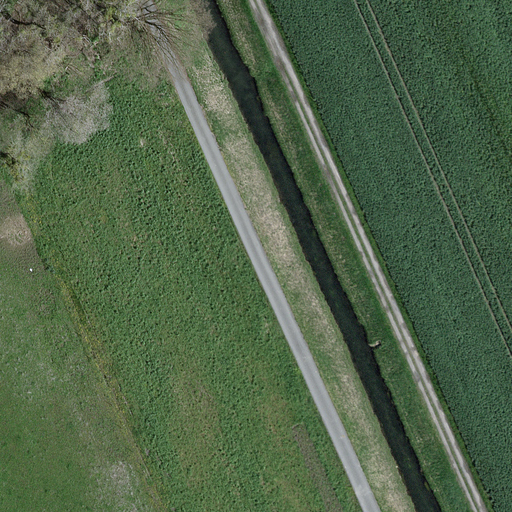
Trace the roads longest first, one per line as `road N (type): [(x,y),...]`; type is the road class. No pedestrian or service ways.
road 1 (unclassified): [(144,0),(373,511)]
road 2 (track): [(256,0),(480,511)]
